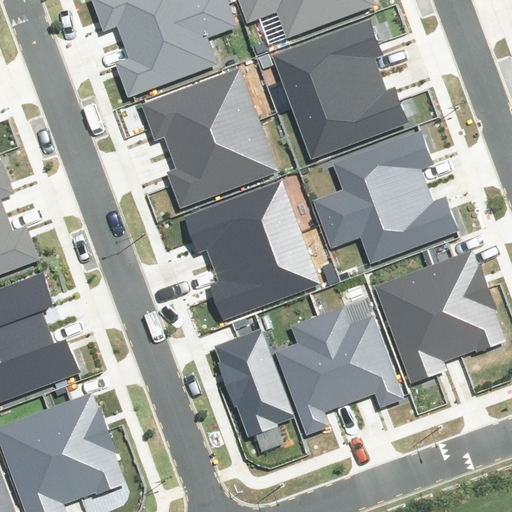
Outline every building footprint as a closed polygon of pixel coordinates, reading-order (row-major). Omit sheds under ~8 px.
[(97,0),(108,28),(122,23),(127,38),(231,0),(97,0)] [(119,59),(131,93),(219,60),(210,35),(242,24),(233,0),(231,0),(127,38),(133,54),(119,59)] [(294,34),(381,2),(380,0),(244,0),(253,21),(285,9),(294,34)] [(292,107),(382,71),(375,55),(382,52),(368,17),(272,56),(292,107)] [(164,129),(170,145),(260,111),(241,60),(143,96),(156,131),(164,129)] [(292,107),(312,160),(410,122),(395,85),(389,87),(382,71),(292,107)] [(183,201),(282,163),(260,111),(170,145),(175,162),(169,164),(183,201)] [(444,161),(432,128),(344,160),(353,185),(321,197),(330,220),(436,182),(430,166),(444,161)] [(20,186),(8,153),(0,155),(0,211),(12,207),(6,191),(20,186)] [(211,241),(217,257),(307,224),(288,172),(190,209),(204,244),(211,241)] [(381,258),(468,225),(456,192),(442,197),(436,182),(330,220),(339,245),(371,233),(381,258)] [(0,267),(45,251),(32,217),(18,223),(12,207),(0,211),(0,267)] [(231,314),(329,276),(307,224),(217,257),(222,274),(216,277),(231,314)] [(511,340),(511,325),(480,240),(427,261),(460,351),(477,346),(480,352),(511,340)] [(444,357),(460,351),(427,261),(375,280),(411,378),(446,365),(444,357)] [(62,299),(50,266),(0,284),(0,339),(54,320),(49,304),(62,299)] [(351,299),(322,309),(353,397),(379,387),(385,401),(410,392),(380,309),(358,317),(351,299)] [(280,347),(309,428),(330,420),(325,407),(353,397),(322,309),(293,319),(300,340),(280,347)] [(284,415),(301,409),(267,319),(216,338),(251,436),(287,423),(284,415)] [(0,395),(87,363),(74,330),(60,335),(54,320),(0,339),(0,395)] [(136,487),(99,389),(46,410),(79,500),(97,495),(99,501),(136,487)] [(65,511),(63,506),(79,500),(46,410),(0,426),(0,443),(25,511),(65,511)] [(0,511),(21,511),(0,454),(0,511)]
